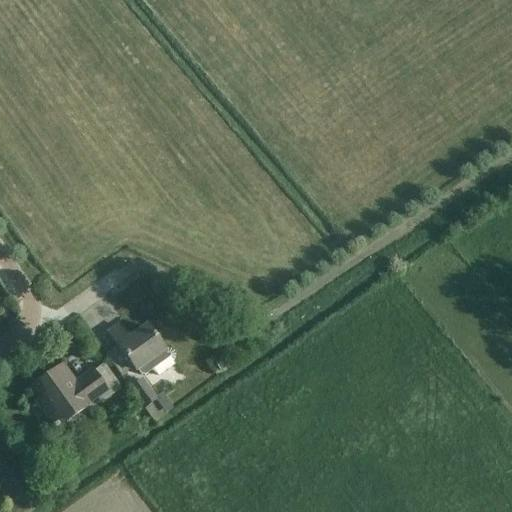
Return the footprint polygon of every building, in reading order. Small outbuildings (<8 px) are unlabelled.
[(104,316),(113,312),(105,294),(96,298),(104,316)] [(107,335),(135,373),(137,372),(140,376),(145,377),(152,372),(154,376),(172,363),(174,360),(175,357),(174,353),(171,351),(167,351),(164,352),(152,336),(151,336),(145,328),(128,340),(118,326),(107,335)] [(41,400),(37,403),(56,430),(87,408),(86,407),(108,391),(94,372),(75,385),(62,367),(32,389),(41,400)] [(130,389),(144,409),(155,401),(141,381),(130,389)] [(30,490),(15,470),(2,480),(17,500),(30,490)]
